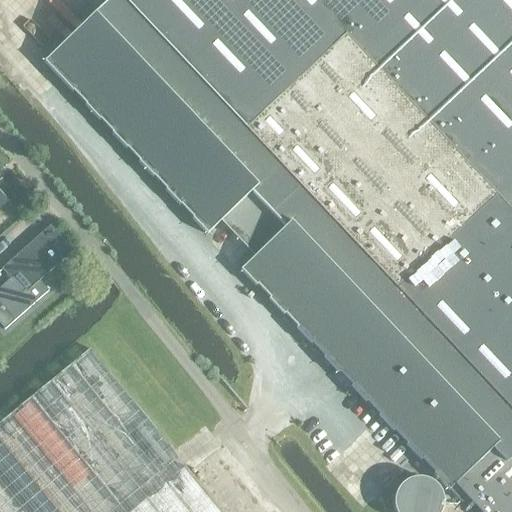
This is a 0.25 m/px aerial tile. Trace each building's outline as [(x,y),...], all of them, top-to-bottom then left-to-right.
[(511,511),(511,0),(109,0),(45,62),(207,234),(250,193),(285,229),(242,270),(257,286),(258,285),(448,489),(470,469),(510,511),(511,511)] [(11,280),(0,289),(0,303),(15,320),(5,329),(4,328),(3,329),(4,330),(48,292),(39,282),(73,252),(50,226),(1,270),(3,271),(11,280)] [(0,339),(0,353),(3,357),(29,335),(19,324),(0,339)] [(221,511),(89,349),(0,422),(0,511),(221,511)] [(265,511),(214,451),(190,471),(223,511),(265,511)]
